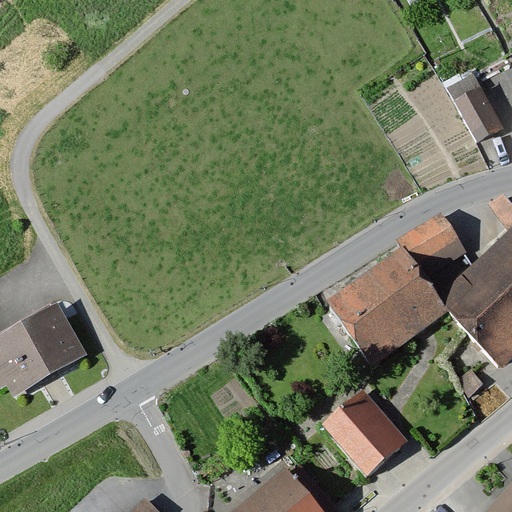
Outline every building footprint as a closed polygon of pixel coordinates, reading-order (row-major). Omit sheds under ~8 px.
[(447,88),(452,101),(480,88),(474,76),(447,88)] [(482,94),(456,108),(477,147),(503,133),(482,94)] [(511,213),(503,204),(490,209),(511,231),(511,238),(442,305),(447,312),(466,330),(502,365),(511,356),(511,213)] [(412,252),(332,308),(372,364),(423,328),(447,312),(442,305),(427,284),(469,255),(442,217),(405,243),(412,252)] [(57,310),(0,343),(0,389),(1,391),(7,388),(14,400),(86,359),(57,310)] [(471,371),(457,382),(468,397),(483,387),(471,371)] [(363,398),(325,430),(367,479),(405,446),(383,421),(363,398)] [(336,511),(296,464),(237,511),(336,511)] [(511,511),(511,500),(500,511),(511,511)]
